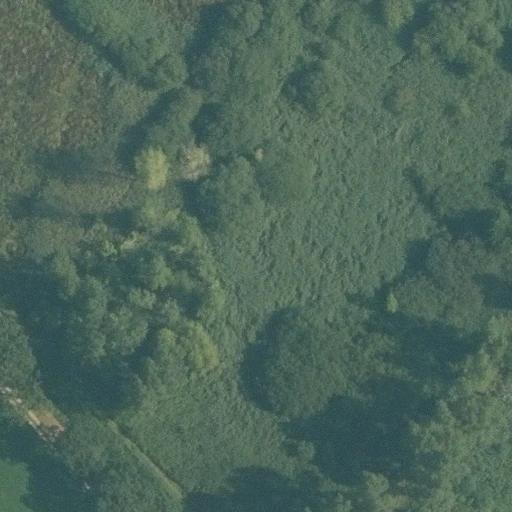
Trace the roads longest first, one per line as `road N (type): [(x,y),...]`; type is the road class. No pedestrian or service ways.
road 1 (track): [(395,511),(511,360)]
road 2 (track): [(116,511),(0,385)]
